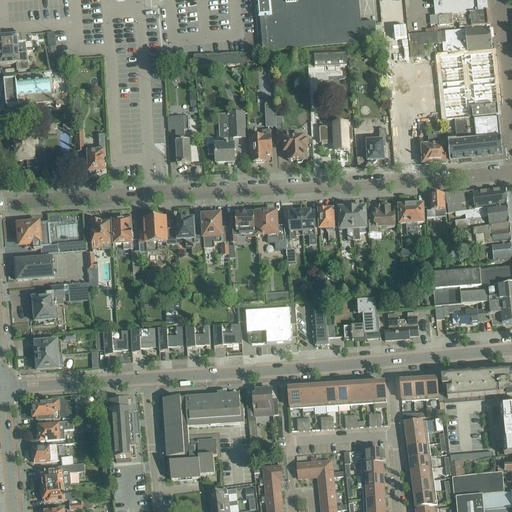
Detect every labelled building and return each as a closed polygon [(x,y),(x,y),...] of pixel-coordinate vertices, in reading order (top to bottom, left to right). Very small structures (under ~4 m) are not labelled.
[(358,0),(258,0),(263,54),(377,43),(375,23),(361,24),(358,0)] [(433,0),(435,16),(488,11),(488,7),(485,7),(483,0),(460,0),(454,1),(455,8),(448,9),(447,0),(433,0)] [(488,11),(435,16),(429,17),(430,26),(437,25),(437,27),(453,26),(453,24),(459,23),(459,29),(480,27),(490,26),(488,11)] [(467,54),(474,54),(473,52),(482,51),(492,50),(490,29),(480,30),(409,36),(411,59),(425,58),(423,46),(447,44),(452,43),(453,45),(448,45),(447,47),(444,47),(445,53),(447,52),(449,54),(467,52),(467,54)] [(0,52),(18,51),(18,44),(31,43),(31,36),(0,38),(0,52)] [(18,51),(0,52),(0,65),(17,64),(18,71),(28,70),(27,63),(31,63),(30,55),(19,56),(18,51)] [(240,66),(239,54),(194,57),(194,68),(240,66)] [(440,59),(446,121),(455,121),(471,119),(470,110),(498,107),(493,54),(440,59)] [(58,71),(66,70),(66,62),(58,63),(58,71)] [(52,102),(50,80),(5,85),(8,111),(34,109),(33,104),(52,102)] [(266,128),(276,128),(275,118),(275,105),(265,106),(266,128)] [(498,107),(470,110),(471,119),(475,119),(499,117),(498,107)] [(40,112),(8,115),(9,128),(41,125),(40,112)] [(227,145),(208,146),(208,147),(208,157),(209,157),(208,155),(216,155),(216,164),(234,163),(234,151),(236,149),(236,146),(233,146),(233,140),(248,139),(247,114),(219,115),(219,130),(226,130),(227,140),(227,145)] [(187,117),(178,118),(168,118),(169,131),(176,131),(178,166),(191,165),(189,141),(184,141),(184,130),(188,130),(187,117)] [(475,119),(471,119),(455,121),(457,141),(457,142),(476,140),(501,138),(499,119),(475,121),(475,119)] [(47,125),(41,126),(41,127),(41,135),(53,134),(53,129),(52,125),(47,125)] [(333,129),(318,129),(319,143),(333,143),(334,154),(348,153),(348,142),(352,142),(351,128),(347,128),(347,125),(333,126),(333,129)] [(365,151),(368,151),(369,161),(383,161),(383,148),(385,148),(384,138),(386,138),(385,130),(379,130),(380,141),(376,141),(376,142),(368,143),(368,144),(365,144),(365,151)] [(277,132),(277,135),(278,145),(284,144),(284,153),(288,152),(289,162),(305,161),(304,151),(307,150),(307,140),(304,140),(304,136),(288,137),(287,131),(277,132)] [(263,138),(249,139),(250,147),(253,147),(254,164),(266,163),(265,158),(272,157),(271,138),(270,138),(270,132),(263,132),(263,138)] [(38,146),(37,135),(15,138),(17,162),(35,161),(34,146),(38,146)] [(435,164),(434,135),(428,136),(429,146),(422,147),(423,164),(435,164)] [(434,135),(435,164),(448,163),(447,146),(440,146),(439,135),(434,135)] [(96,175),(97,173),(97,172),(99,172),(99,171),(104,171),(104,165),(104,159),(106,158),(105,136),(99,136),(100,151),(97,151),(97,153),(89,154),(89,155),(84,155),(85,165),(89,164),(90,174),(91,176),(92,177),(95,177),(96,175)] [(457,142),(457,141),(448,142),(450,164),(502,158),(503,157),(503,154),(501,138),(476,140),(457,142)] [(475,211),(508,207),(506,189),(474,194),(474,191),(463,193),(464,195),(466,195),(467,199),(466,199),(467,203),(475,202),(475,211)] [(464,195),(463,193),(446,195),(447,205),(460,203),(461,212),(475,211),(475,202),(467,203),(466,199),(467,199),(466,195),(464,195)] [(445,205),(444,205),(444,195),(430,195),(431,204),(430,204),(430,209),(431,209),(431,210),(426,211),(427,215),(433,215),(433,210),(439,210),(439,214),(446,214),(445,205)] [(413,236),(411,206),(399,207),(400,224),(406,224),(406,237),(413,236)] [(411,206),(413,236),(418,236),(417,223),(424,223),(423,206),(411,206)] [(379,208),(379,210),(374,211),(375,217),(369,217),(369,234),(378,234),(378,227),(395,226),(394,218),(392,216),(390,216),(390,207),(379,208)] [(475,211),(461,212),(455,213),(455,216),(466,215),(466,220),(483,219),(488,217),(509,215),(508,207),(475,211)] [(353,212),(354,241),(360,241),(359,230),(366,229),(365,211),(364,211),(364,208),(358,209),(358,211),(357,211),(357,212),(353,212)] [(354,241),(353,212),(348,213),(348,212),(347,212),(347,209),(341,210),(341,212),(340,212),(341,231),(348,230),(348,242),(354,241)] [(319,211),(320,221),(320,230),(326,230),(327,234),(329,234),(329,241),(335,241),(333,211),(327,211),(327,210),(319,211)] [(286,250),(286,244),(284,227),(277,227),(276,213),(256,214),(258,236),(267,236),(267,239),(268,240),(269,240),(269,241),(271,241),(273,242),(274,243),(276,244),(277,245),(278,247),(279,248),(279,250),(286,250)] [(303,233),(302,213),(293,214),(293,215),(289,215),(290,241),(296,241),(296,233),(303,233)] [(302,213),(303,233),(309,232),(309,247),(316,246),(315,214),(311,214),(311,213),(302,213)] [(229,214),(230,224),(230,226),(232,226),(233,237),(231,237),(231,243),(236,243),(236,237),(255,236),(254,214),(236,215),(236,214),(229,214)] [(483,219),(466,220),(455,221),(456,233),(465,232),(489,227),(510,225),(509,215),(488,217),(483,219)] [(203,225),(202,225),(202,228),(203,227),(204,239),(205,250),(215,249),(215,247),(214,245),(222,244),(221,234),(223,234),(222,228),(221,228),(221,226),(221,216),(203,217),(203,225)] [(185,217),(175,218),(176,229),(176,241),(185,241),(186,248),(192,248),(192,255),(202,254),(201,246),(201,236),(194,236),(194,220),(188,220),(188,219),(187,219),(185,217)] [(146,232),(139,232),(140,245),(140,256),(147,256),(147,253),(157,253),(159,252),(158,244),(167,243),(167,246),(177,245),(176,241),(176,229),(166,229),(166,219),(145,220),(146,232)] [(51,246),(49,225),(50,225),(50,223),(39,224),(37,224),(36,222),(31,223),(30,225),(26,225),(21,225),(21,226),(19,226),(19,227),(17,228),(17,233),(19,233),(21,246),(25,246),(25,249),(24,249),(25,249),(34,248),(34,251),(42,250),(41,248),(52,247),(52,246),(51,246)] [(92,231),(92,241),(93,250),(96,250),(111,249),(110,223),(102,223),(102,222),(92,222),(92,231)] [(113,223),(114,233),(114,234),(113,234),(113,246),(123,246),(124,251),(131,250),(131,241),(133,241),(132,232),(132,231),(130,231),(130,222),(113,223)] [(511,243),(510,225),(489,227),(465,232),(466,247),(485,245),(485,246),(511,243)] [(430,253),(438,252),(437,243),(429,244),(430,253)] [(86,244),(58,246),(59,254),(86,252),(86,244)] [(493,259),(494,264),(511,262),(511,244),(492,247),(492,251),(477,252),(478,260),(493,259)] [(295,250),(288,251),(289,264),(296,263),(295,250)] [(476,258),(475,251),(465,252),(465,259),(476,258)] [(94,252),(88,253),(89,270),(98,269),(98,263),(95,263),(94,252)] [(52,259),(16,262),(18,282),(54,279),(52,259)] [(506,283),(511,282),(511,267),(488,270),(488,271),(480,272),(480,271),(459,273),(459,269),(452,270),(452,273),(437,274),(437,270),(431,270),(432,275),(433,291),(434,291),(460,288),(493,286),(495,284),(506,283)] [(460,294),(460,288),(434,291),(435,308),(476,304),(511,301),(511,282),(506,283),(506,286),(499,287),(499,290),(488,291),(488,293),(460,294)] [(65,300),(64,286),(51,287),(52,294),(41,295),(41,294),(38,295),(38,299),(33,299),(36,323),(38,323),(44,323),(45,325),(54,324),(56,321),(54,306),(57,306),(56,301),(65,300)] [(320,300),(320,292),(312,293),(312,300),(320,300)] [(276,295),(267,296),(268,304),(276,304),(276,295)] [(343,327),(343,331),(344,341),(353,340),(353,341),(365,341),(365,344),(365,340),(374,340),(373,338),(380,338),(380,341),(381,341),(380,331),(376,299),(357,300),(358,315),(363,315),(363,326),(343,327)] [(511,301),(476,304),(476,306),(478,323),(490,322),(491,322),(491,314),(511,312),(511,301)] [(180,304),(173,305),(173,306),(174,325),(174,327),(181,326),(180,304)] [(247,323),(248,333),(248,343),(252,346),(288,344),(291,340),(290,319),(296,318),(295,304),(273,305),(274,312),(259,313),(259,307),(237,308),(238,324),(247,323)] [(478,323),(476,306),(447,308),(448,316),(458,316),(458,325),(478,323)] [(311,310),(313,337),(314,347),(329,346),(327,309),(311,310)] [(436,312),(440,319),(445,315),(441,309),(436,312)] [(511,324),(511,312),(491,314),(491,322),(492,326),(511,324)] [(417,314),(407,314),(407,320),(397,321),(397,315),(388,316),(389,334),(385,334),(385,342),(410,341),(410,338),(414,338),(414,334),(418,334),(417,314)] [(222,327),(213,327),(214,346),(214,348),(223,348),(223,344),(232,344),(232,345),(242,345),(241,325),(238,325),(239,326),(231,326),(232,334),(223,335),(222,327)] [(337,341),(335,325),(328,326),(330,342),(337,341)] [(195,328),(186,328),(187,347),(187,349),(196,349),(196,346),(205,345),(205,346),(214,346),(213,327),(204,328),(204,336),(195,336),(195,328)] [(187,347),(186,328),(176,329),(177,337),(168,338),(168,329),(158,330),(159,349),(159,353),(169,352),(168,347),(177,347),(177,348),(187,347)] [(159,349),(158,330),(149,330),(149,339),(143,339),(142,330),(131,331),(131,332),(132,351),(132,354),(141,354),(141,348),(150,348),(150,349),(159,349)] [(132,351),(131,332),(122,332),(122,341),(113,342),(113,333),(103,334),(104,347),(104,352),(105,357),(114,356),(113,351),(122,351),(122,352),(132,351)] [(37,358),(62,356),(61,342),(38,344),(38,349),(37,349),(37,358)] [(62,356),(37,358),(38,366),(39,366),(40,371),(63,370),(62,356)] [(448,377),(442,378),(443,387),(448,387),(448,390),(447,390),(447,393),(443,394),(444,405),(499,400),(499,397),(504,397),(504,395),(507,394),(507,396),(511,395),(511,374),(511,375),(511,376),(506,377),(505,372),(479,374),(479,375),(474,376),(474,374),(447,376),(448,377)] [(426,401),(425,381),(417,382),(417,384),(413,384),(413,382),(414,402),(426,401)] [(425,381),(426,401),(439,401),(437,381),(429,381),(429,383),(425,383),(425,381)] [(414,402),(413,382),(401,383),(401,385),(402,403),(414,402)] [(373,385),(374,405),(386,404),(385,384),(373,385)] [(373,385),(361,386),(362,405),(374,405),(373,385)] [(349,386),(337,387),(338,407),(350,406),(349,386)] [(361,386),(349,386),(350,406),(362,405),(361,386)] [(337,387),(325,388),(326,408),(338,407),(337,387)] [(325,388),(313,389),(314,408),(326,408),(325,388)] [(302,409),(301,389),(289,390),(290,410),(302,409)] [(314,408),(313,389),(301,389),(302,409),(314,408)] [(189,443),(188,428),(244,425),(243,409),(240,410),(239,395),(227,396),(227,391),(217,391),(218,397),(164,400),(167,444),(168,444),(168,450),(167,450),(167,459),(171,458),(171,464),(170,464),(171,481),(180,481),(180,479),(186,479),(186,480),(186,479),(192,478),(192,480),(201,479),(200,474),(206,474),(206,475),(215,475),(214,458),(218,458),(217,441),(198,442),(199,443),(189,443)] [(254,397),(255,410),(248,411),(249,423),(257,422),(256,418),(279,416),(278,402),(272,402),(272,391),(256,392),(256,397),(254,397)] [(128,402),(112,403),(115,460),(132,459),(131,449),(135,449),(135,439),(140,438),(138,415),(133,416),(133,411),(128,412),(128,402)] [(70,405),(77,405),(77,404),(62,405),(62,404),(59,404),(59,403),(33,406),(34,418),(36,418),(36,421),(39,420),(39,421),(45,421),(45,422),(60,421),(60,419),(62,419),(63,421),(72,420),(70,405)] [(511,406),(499,407),(501,422),(500,422),(502,442),(503,441),(504,448),(504,456),(511,455),(511,406)] [(351,417),(352,429),(364,428),(363,422),(357,423),(357,416),(351,417)] [(65,440),(64,432),(74,431),(73,422),(58,424),(58,426),(40,428),(40,433),(41,443),(46,442),(47,443),(48,443),(48,442),(65,440)] [(257,422),(249,423),(251,445),(259,444),(257,422)] [(407,437),(428,434),(426,422),(405,424),(407,437)] [(429,446),(428,434),(407,437),(408,448),(429,446)] [(46,463),(56,462),(58,462),(57,446),(49,446),(49,448),(33,450),(35,463),(46,462),(46,463)] [(429,446),(408,448),(410,460),(431,458),(429,446)] [(361,465),(383,464),(382,451),(361,452),(361,465)] [(431,458),(410,460),(412,472),(432,470),(431,458)] [(312,464),(297,466),(299,480),(318,478),(321,511),(282,511),(279,482),(283,482),(281,467),(264,469),(265,481),(260,481),(260,486),(265,486),(267,497),(261,498),(262,503),(267,503),(267,511),(339,511),(347,511),(346,506),(336,507),(333,479),(343,478),(343,473),(332,474),(331,462),(317,464),(316,459),(311,459),(312,464)] [(455,462),(451,463),(452,476),(460,476),(458,462),(455,462)] [(511,463),(504,465),(505,467),(498,467),(498,473),(511,472),(511,463)] [(383,464),(361,465),(362,477),(383,476),(382,464),(383,464)] [(63,466),(63,472),(42,474),(43,481),(40,481),(41,489),(64,487),(63,479),(70,478),(70,471),(74,471),(74,465),(63,466)] [(434,481),(432,470),(412,472),(413,484),(434,481)] [(504,493),(503,484),(502,474),(455,478),(457,498),(504,493)] [(383,476),(362,477),(363,489),(384,488),(383,476)] [(435,493),(434,481),(413,484),(415,496),(435,493)] [(64,487),(41,489),(42,496),(44,496),(45,503),(69,501),(69,506),(82,504),(82,499),(72,499),(72,495),(64,495),(64,487)] [(384,488),(363,489),(363,501),(384,500),(384,488)] [(245,500),(253,499),(252,489),(244,490),(245,500)] [(211,505),(229,503),(228,496),(236,495),(236,490),(210,494),(211,505)] [(437,506),(435,493),(415,496),(416,508),(437,506)] [(511,511),(511,510),(494,511),(483,511),(482,496),(457,499),(458,511),(511,511)] [(384,500),(363,501),(364,511),(378,511),(385,511),(384,500)] [(238,501),(229,503),(211,505),(212,511),(230,511),(229,507),(238,506),(238,501)] [(93,503),(82,504),(69,506),(70,511),(93,510),(93,503)]
